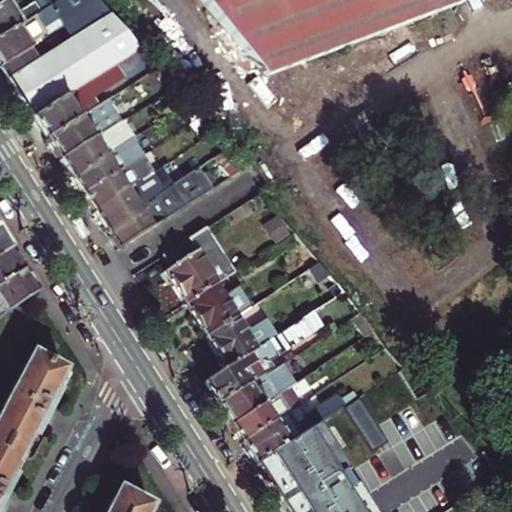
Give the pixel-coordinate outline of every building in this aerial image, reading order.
[(0,0),(0,38),(39,13),(52,5),(48,0),(38,0),(15,13),(6,0),(0,0)] [(91,0),(59,0),(52,5),(61,19),(91,0)] [(73,36),(109,12),(98,0),(91,0),(61,19),(73,36)] [(31,117),(113,64),(121,59),(139,47),(116,20),(109,12),(73,36),(7,79),(17,94),(31,117)] [(0,38),(0,66),(1,68),(32,49),(28,43),(45,32),(38,22),(42,19),(39,13),(0,38)] [(147,56),(139,47),(121,59),(127,69),(147,56)] [(122,77),(113,64),(31,117),(45,138),(97,104),(92,97),(122,77)] [(58,160),(117,123),(102,101),(97,104),(45,138),(52,151),(58,160)] [(69,178),(116,148),(128,140),(117,123),(58,160),(69,178)] [(80,194),(126,165),(116,148),(69,178),(74,186),(80,194)] [(133,161),(126,165),(80,194),(92,213),(149,175),(145,169),(138,158),(133,161)] [(155,163),(145,169),(149,175),(158,169),(155,163)] [(104,231),(116,250),(210,188),(197,169),(162,193),(104,231)] [(162,193),(149,175),(92,213),(104,231),(162,193)] [(232,271),(204,228),(161,255),(168,267),(161,271),(183,303),(214,283),(232,271)] [(0,263),(13,255),(0,234),(0,263)] [(0,263),(0,291),(26,275),(13,255),(0,263)] [(327,272),(318,262),(297,275),(304,286),(327,272)] [(26,275),(0,291),(0,323),(41,298),(26,275)] [(235,316),(214,283),(183,303),(204,336),(235,316)] [(366,312),(357,317),(367,332),(375,326),(366,312)] [(225,367),(272,337),(262,322),(245,333),(235,316),(204,336),(225,367)] [(298,321),(272,337),(225,367),(201,382),(215,405),(264,371),(265,372),(273,366),(269,359),(277,354),(274,349),(304,331),(298,321)] [(0,421),(0,511),(15,485),(11,482),(33,443),(36,444),(59,399),(57,398),(67,378),(33,359),(0,421)] [(396,369),(328,415),(337,429),(347,444),(417,399),(396,369)] [(228,424),(277,391),(265,372),(264,371),(215,405),(228,424)] [(228,424),(239,442),(288,409),(299,401),(288,384),(277,391),(228,424)] [(254,465),(323,419),(317,409),(296,423),(288,409),(239,442),(254,465)] [(328,415),(323,419),(254,465),(264,480),(272,493),(323,460),(313,444),(337,429),(328,415)] [(323,460),(272,493),(284,511),(441,511),(491,480),(500,474),(501,474),(480,451),(466,460),(455,443),(370,498),(372,502),(356,511),(345,511),(322,474),(347,459),(340,449),(323,460)] [(500,474),(491,480),(503,498),(511,492),(500,474)] [(152,511),(153,511),(120,494),(110,511),(152,511)]
